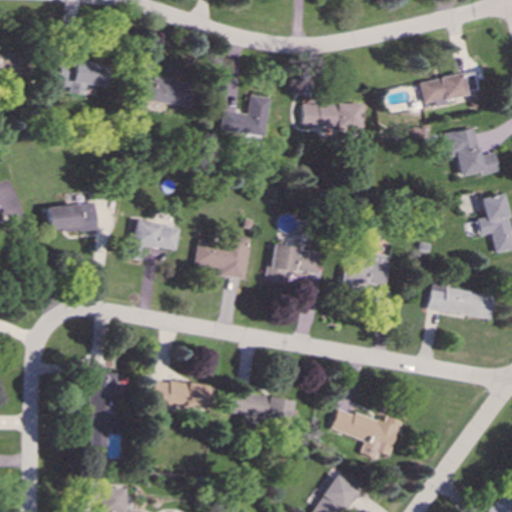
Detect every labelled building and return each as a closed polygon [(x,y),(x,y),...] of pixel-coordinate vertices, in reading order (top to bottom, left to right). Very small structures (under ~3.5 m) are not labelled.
[(0,53),(0,74),(20,75),(21,54),(0,53)] [(53,85),(64,87),(63,91),(81,93),(82,83),(102,86),(105,65),(56,59),(53,85)] [(418,102),(429,100),(430,106),(441,104),(441,98),(461,94),(457,73),(414,81),(418,102)] [(191,84),(135,76),(132,98),(187,106),(191,84)] [(215,130),(260,136),(265,97),(245,94),(242,113),(218,109),(215,130)] [(298,103),(298,126),(357,127),(357,103),(298,103)] [(455,175),(475,171),(476,174),(493,171),(490,151),(475,155),(469,127),(437,133),(441,157),(451,155),(455,175)] [(476,197),(480,217),(471,218),(474,234),(485,232),(489,252),(509,248),(498,193),(476,197)] [(90,202),(41,205),(43,231),(92,227),(90,202)] [(216,267),(215,275),(239,278),(246,238),(223,234),(221,244),(193,239),(190,263),(216,267)] [(262,281),(279,284),(281,270),(312,273),(315,250),(267,244),(262,281)] [(384,255),(364,252),(363,257),(339,254),(336,280),(381,285),(384,255)] [(488,293),(426,284),(422,309),(485,318),(488,293)] [(84,447),(102,447),(102,457),(116,457),(116,424),(108,424),(108,400),(111,400),(111,372),(85,372),(84,447)] [(207,386),(149,377),(146,402),(204,410),(207,386)] [(288,400),(230,391),(227,413),(285,422),(288,400)] [(325,428),(359,439),(354,452),(370,458),(372,451),(382,455),(390,432),(393,433),(397,421),(380,415),(378,422),(332,407),(325,428)] [(304,511),(335,511),(351,487),(328,474),(304,511)] [(511,486),(482,503),(487,511),(511,511),(511,510),(511,486)] [(131,511),(131,509),(119,509),(119,487),(96,487),(95,511),(131,511)]
